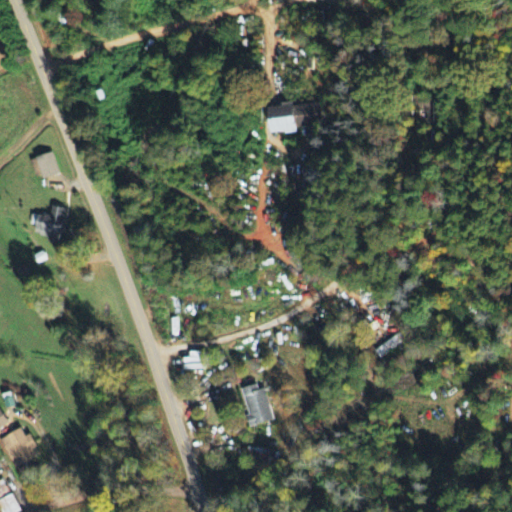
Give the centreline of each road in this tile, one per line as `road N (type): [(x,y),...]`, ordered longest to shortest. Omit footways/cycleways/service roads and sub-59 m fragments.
road 1 (tertiary): [(203,511),(124,277),(15,0)]
road 2 (residential): [(42,67),(292,0)]
road 3 (residential): [(196,488),(85,492),(38,511)]
